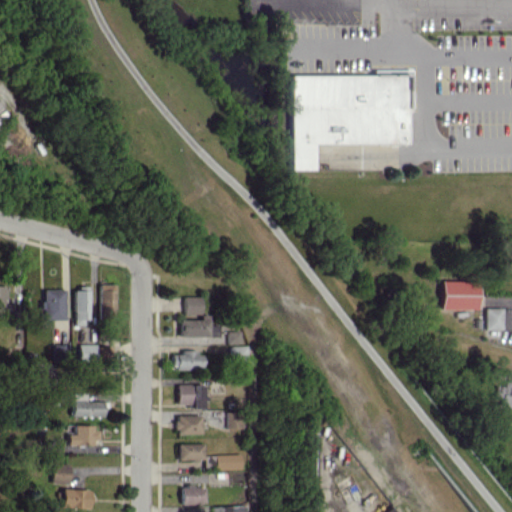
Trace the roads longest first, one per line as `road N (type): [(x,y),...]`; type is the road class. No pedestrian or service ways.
road 1 (residential): [(141,257),(138,511)]
road 2 (residential): [(251,346),(251,511)]
road 3 (residential): [(0,215),(141,257)]
